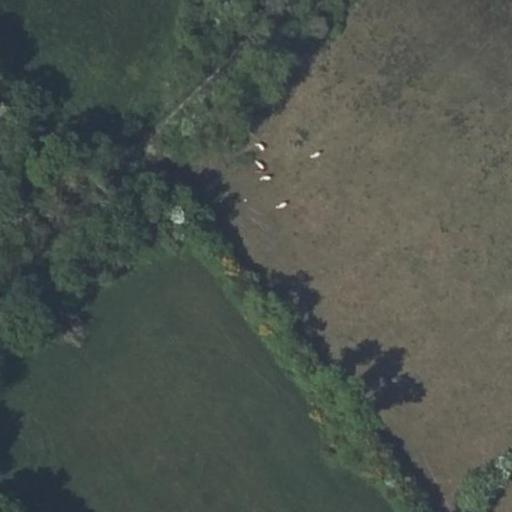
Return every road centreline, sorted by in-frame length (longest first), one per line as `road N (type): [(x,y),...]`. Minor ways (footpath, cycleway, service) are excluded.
road 1 (track): [(91,196),(290,0)]
road 2 (unclassified): [(0,289),(91,196)]
